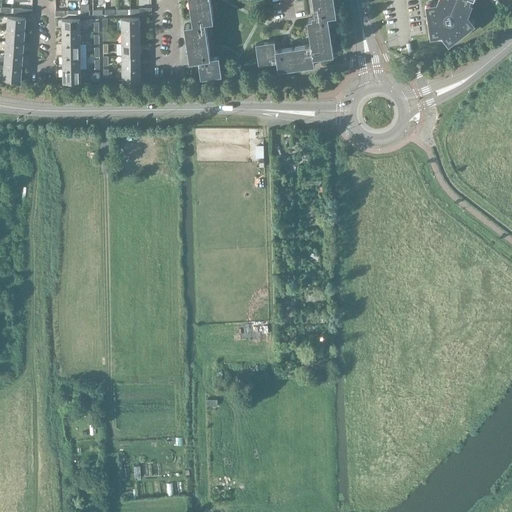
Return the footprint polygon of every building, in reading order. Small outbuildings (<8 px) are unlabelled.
[(189,0),(193,22),(185,24),(190,60),(198,59),(201,77),(222,74),(219,56),(211,57),(206,24),(205,21),(214,20),(210,0),(189,0)] [(328,15),(336,14),(334,0),(313,0),(316,17),(308,18),(312,44),(276,49),(275,40),(256,43),(259,64),(277,61),(278,70),(315,64),(313,56),(334,53),(328,15)] [(437,0),(437,1),(426,2),(431,34),(439,33),(438,32),(443,31),(445,34),(444,35),(449,41),(474,21),(467,13),(471,2),(468,1),(468,0),(437,0)] [(8,16),(7,29),(25,30),(26,18),(8,16)] [(121,18),(121,31),(139,30),(139,18),(121,18)] [(80,31),(80,19),(62,19),(62,32),(80,31)] [(24,43),(25,30),(7,29),(6,41),(24,43)] [(121,31),(122,43),(140,43),(139,30),(121,31)] [(62,32),(63,44),(80,44),(80,31),(62,32)] [(23,55),(24,43),(6,41),(5,54),(23,55)] [(140,55),(140,43),(122,43),(122,56),(140,55)] [(63,44),(63,57),(80,57),(80,44),(63,44)] [(22,67),(23,55),(5,54),(5,66),(22,67)] [(122,68),(140,68),(140,55),(122,56),(122,68)] [(81,69),(80,57),(63,57),(63,69),(81,69)] [(21,80),(22,67),(5,66),(4,79),(21,80)] [(140,80),(140,68),(122,68),(122,81),(140,80)] [(81,82),(81,69),(63,69),(63,82),(81,82)] [(319,302),(318,313),(326,314),(327,302),(319,302)]
